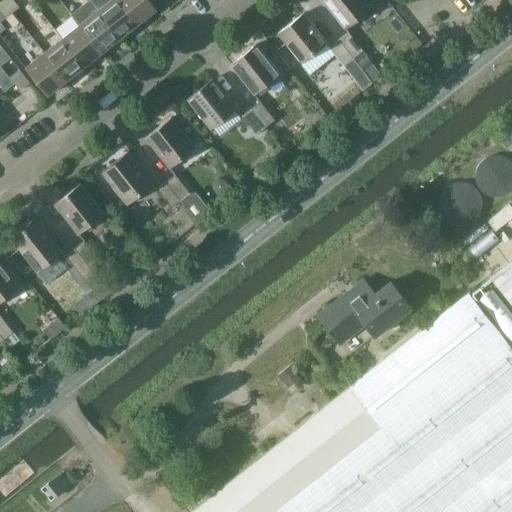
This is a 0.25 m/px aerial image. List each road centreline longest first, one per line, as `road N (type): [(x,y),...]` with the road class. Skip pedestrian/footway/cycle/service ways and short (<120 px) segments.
road 1 (secondary): [(0,433),(511,30)]
road 2 (residential): [(0,190),(245,0)]
road 3 (unknown): [(141,511),(49,393)]
